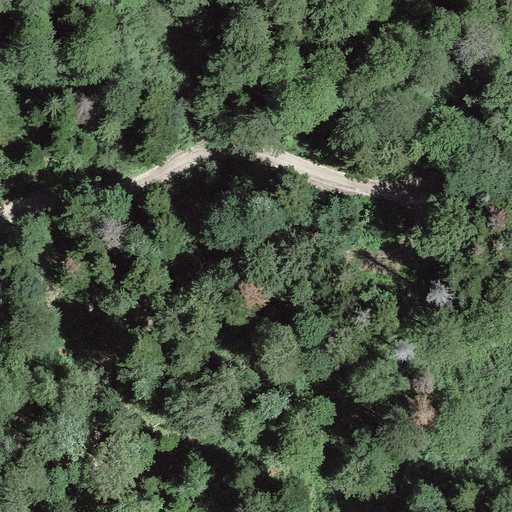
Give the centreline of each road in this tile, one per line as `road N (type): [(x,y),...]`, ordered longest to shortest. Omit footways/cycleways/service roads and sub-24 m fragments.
road 1 (track): [(511,79),(458,145),(427,234),(402,259),(365,261),(308,241),(263,238),(214,262),(103,358),(91,399),(108,511)]
road 2 (track): [(0,215),(24,200),(120,190),(210,148),(241,147),(433,199)]
